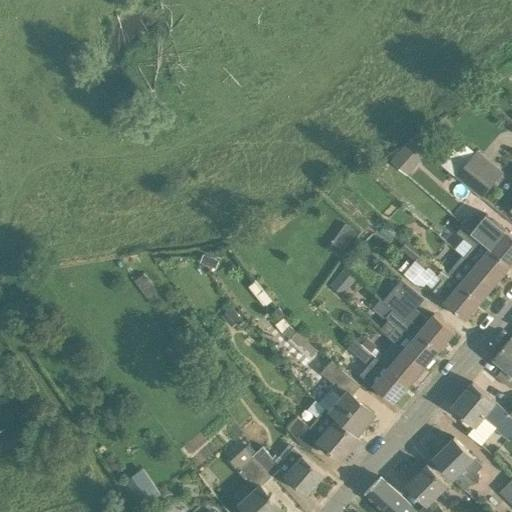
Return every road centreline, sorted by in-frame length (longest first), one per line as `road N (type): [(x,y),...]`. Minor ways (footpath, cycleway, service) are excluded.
road 1 (residential): [(333,511),(511,306)]
road 2 (track): [(130,511),(0,316)]
